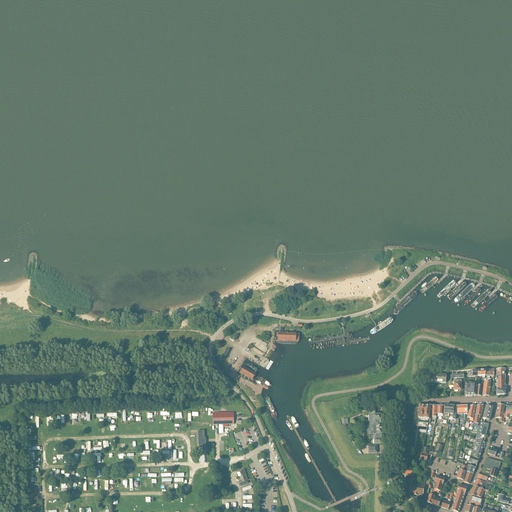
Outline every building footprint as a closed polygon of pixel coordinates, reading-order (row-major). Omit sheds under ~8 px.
[(420,291),(424,295),(442,277),(438,274),(420,291)] [(451,279),(448,276),(429,293),(432,297),(451,279)] [(439,294),(442,297),(460,281),(456,278),(439,294)] [(469,284),(465,280),(446,298),(450,302),(469,284)] [(452,303),(455,306),(477,286),(473,282),(452,303)] [(486,288),(482,284),(461,304),(464,308),(486,288)] [(476,302),(479,305),(494,290),(491,287),(476,302)] [(415,288),(393,310),(397,315),(420,293),(415,288)] [(502,294),(498,290),(484,304),(488,307),(502,294)] [(511,301),(511,296),(503,292),(501,296),(511,301)] [(395,320),(392,315),(369,330),(372,335),(395,320)] [(277,333),(277,344),(299,344),(299,333),(277,333)] [(228,349),(222,358),(225,360),(225,359),(230,350),(228,349)] [(239,373),(253,381),(257,374),(243,366),(239,373)] [(449,380),(449,374),(446,373),(446,376),(434,375),(434,376),(432,376),(432,378),(430,378),(429,385),(434,386),(434,383),(445,384),(445,391),(445,392),(445,397),(448,397),(448,392),(448,387),(448,386),(449,380)] [(463,378),(463,381),(463,382),(465,382),(465,373),(449,374),(449,380),(451,380),(451,379),(455,379),(463,378)] [(461,391),(461,381),(462,381),(462,379),(455,380),(455,381),(452,382),(452,380),(451,380),(449,380),(448,386),(453,386),(453,391),(461,391)] [(489,396),(489,395),(491,382),(491,379),(484,380),(482,396),(489,396)] [(267,392),(262,394),(271,415),(275,414),(267,392)] [(419,406),(418,411),(417,418),(429,420),(430,411),(431,407),(419,406)] [(466,423),(469,423),(470,419),(473,419),(476,406),(469,406),(466,423)] [(483,406),(477,406),(474,423),(479,424),(480,416),(481,416),(482,411),(483,406)] [(486,406),(485,411),(484,412),(491,414),(493,408),(490,407),(486,406)] [(497,413),(496,419),(499,419),(499,422),(504,422),(504,418),(502,418),(502,417),(505,418),(505,415),(506,414),(503,413),(504,406),(498,406),(497,413)] [(375,410),(367,410),(367,414),(370,414),(370,415),(369,415),(369,422),(371,422),(371,426),(373,426),(373,427),(374,427),(373,425),(381,425),(381,415),(374,415),(374,414),(375,414),(375,410)] [(490,421),(491,414),(484,412),(483,419),(485,419),(490,421)] [(233,413),(215,414),(215,425),(233,425),(233,413)] [(489,424),(484,423),(480,422),(478,428),(487,431),(489,424)] [(367,429),(367,431),(367,434),(371,434),(371,431),(373,431),(374,435),(381,435),(382,435),(381,425),(373,425),(374,427),(373,427),(373,426),(371,426),(365,426),(365,428),(366,429),(367,429)] [(478,428),(475,438),(476,439),(479,440),(481,435),(485,436),(485,437),(487,431),(478,428)] [(374,445),(377,445),(382,445),(381,435),(374,435),(369,435),(369,439),(374,439),(374,445)] [(479,440),(476,439),(475,443),(474,443),(473,445),(474,445),(483,447),(484,442),(479,440)] [(483,447),(474,445),(472,450),(481,454),(483,447)] [(481,454),(472,450),(471,453),(470,456),(479,460),(481,454)] [(479,460),(470,456),(468,462),(471,463),(477,465),(479,460)] [(501,462),(487,458),(483,467),(491,469),(498,471),(499,467),(501,462)] [(467,467),(462,466),(463,463),(458,462),(457,465),(462,467),(461,471),(465,472),(463,477),(464,477),(471,479),(473,475),(466,472),(467,467)] [(466,472),(473,475),(477,465),(471,463),(470,466),(467,465),(467,467),(466,472)] [(481,473),(489,475),(496,478),(497,474),(503,475),(503,473),(498,471),(491,469),(483,467),(481,473)] [(457,476),(453,475),(453,478),(463,481),(464,477),(463,477),(465,472),(461,471),(459,470),(457,476)] [(486,481),(489,475),(481,473),(480,473),(477,478),(486,481)] [(436,483),(442,485),(443,485),(445,479),(436,477),(434,483),(436,483)] [(488,482),(487,484),(484,482),(481,482),(477,480),(474,486),(485,490),(488,491),(491,485),(491,483),(488,482)] [(434,490),(437,491),(439,491),(440,492),(442,485),(436,483),(434,490)] [(423,496),(424,486),(410,484),(409,494),(414,494),(414,495),(418,496),(418,495),(423,496)] [(465,494),(467,488),(459,486),(457,492),(458,492),(465,494)] [(470,495),(472,495),(481,498),(485,490),(474,486),(470,495)] [(463,500),(465,494),(458,492),(457,492),(455,498),(463,500)] [(511,508),(511,502),(509,502),(504,500),(505,496),(501,496),(499,495),(498,494),(497,496),(499,497),(498,502),(509,505),(511,505),(511,508)] [(435,496),(429,495),(426,503),(432,505),(434,498),(435,496)] [(469,503),(474,505),(481,507),(484,499),(481,498),(472,495),(469,503)] [(434,498),(432,505),(438,507),(441,501),(434,498)] [(463,500),(455,498),(453,504),(461,507),(463,500)] [(443,502),(441,508),(448,510),(450,505),(450,504),(443,502)] [(458,511),(461,507),(453,504),(450,503),(450,504),(450,505),(453,506),(451,510),(455,511),(458,511)]
